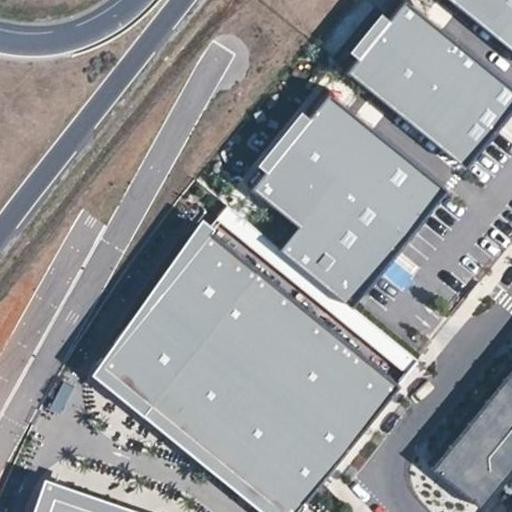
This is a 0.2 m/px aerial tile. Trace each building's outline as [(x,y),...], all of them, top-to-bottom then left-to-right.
[(511,80),(415,0),(396,0),(344,64),(463,162),(511,103),(511,80)] [(511,0),(452,0),(511,46),(511,0)] [(511,57),(491,42),(483,53),(507,72),(511,65),(511,57)] [(329,86),(252,180),(297,217),(277,242),(349,300),(446,181),(329,86)] [(382,128),(392,116),(370,99),(360,110),(382,128)] [(273,511),(289,511),(398,379),(201,217),(85,358),(273,511)] [(511,511),(511,358),(432,457),(480,497),(511,458),(511,508),(508,511),(511,511)] [(129,511),(37,480),(25,511),(129,511)]
